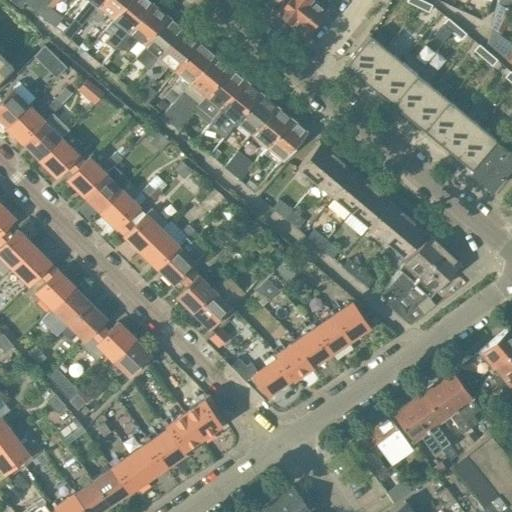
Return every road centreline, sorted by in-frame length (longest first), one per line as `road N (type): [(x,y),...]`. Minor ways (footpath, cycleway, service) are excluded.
road 1 (residential): [(0,166),(286,438)]
road 2 (residential): [(511,254),(301,78)]
road 3 (residential): [(286,438),(511,284)]
road 4 (residential): [(183,511),(286,438)]
road 5 (residential): [(301,78),(206,0)]
